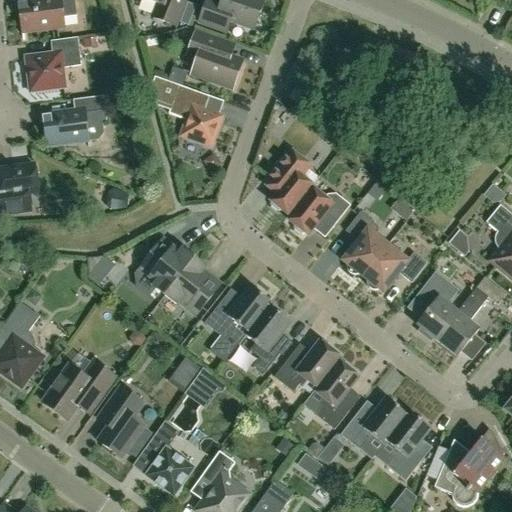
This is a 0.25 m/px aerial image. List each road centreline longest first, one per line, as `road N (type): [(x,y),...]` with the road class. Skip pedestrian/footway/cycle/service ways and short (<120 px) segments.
road 1 (residential): [(305,0),(224,219),(446,394),(478,398),(511,356)]
road 2 (residential): [(511,70),(445,28),(373,0)]
road 3 (residential): [(111,511),(0,431)]
